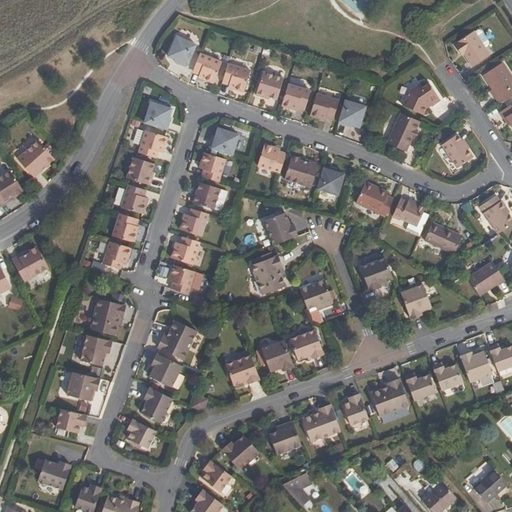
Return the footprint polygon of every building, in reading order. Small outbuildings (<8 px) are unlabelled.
[(464,52),(467,56),(474,67),(492,55),(476,31),(456,45),(462,53),(464,52)] [(183,62),(183,64),(190,67),(199,45),(179,38),(171,58),(178,60),(183,62)] [(225,62),(203,54),(197,71),(204,73),(202,78),(217,83),(225,62)] [(502,104),(511,97),(511,73),(504,63),(486,75),(497,93),(495,95),(502,104)] [(252,71),(231,65),(226,82),(232,83),(231,88),(246,92),(252,71)] [(272,97),(278,76),(265,73),(258,95),(266,98),(266,95),(272,97)] [(286,78),(278,76),(272,97),(280,99),(286,78)] [(409,90),(403,106),(424,115),(427,109),(441,100),(427,78),(409,90)] [(313,91),(291,84),(284,106),(300,111),(301,106),(307,108),(313,91)] [(341,100),(319,94),(312,115),(328,120),(329,115),(336,117),(341,100)] [(367,106),(348,100),(341,123),(348,125),(349,123),(354,125),(361,127),(367,106)] [(153,102),(146,123),(169,129),(171,122),(169,122),(174,109),(153,102)] [(508,117),(509,119),(511,123),(511,104),(501,112),(505,119),(508,117)] [(420,121),(401,112),(388,143),(407,151),(413,138),(416,130),(420,121)] [(211,148),(234,155),(240,135),(220,128),(217,135),(216,141),(214,140),(211,148)] [(147,130),(140,152),(157,157),(158,151),(163,152),(168,137),(147,130)] [(473,157),(457,133),(442,144),(457,167),(473,157)] [(49,163),(55,158),(38,139),(17,158),(35,177),(40,172),(38,170),(48,162),(49,163)] [(281,173),(287,156),(280,154),(281,149),(266,145),(259,166),(281,173)] [(204,177),(220,182),(227,160),(207,153),(201,168),(206,170),(204,177)] [(320,164),(312,162),(312,165),(301,161),(302,158),(293,156),(286,179),(312,188),(320,164)] [(155,163),(135,157),(129,177),(151,185),(153,177),(151,177),(155,163)] [(40,172),(49,163),(48,162),(38,170),(40,172)] [(333,169),(325,167),(318,190),(339,196),(345,175),(338,173),(332,171),(333,169)] [(0,204),(0,205),(7,201),(6,199),(15,193),(17,195),(24,190),(10,169),(0,175),(0,204)] [(222,189),(201,183),(198,195),(195,195),(193,203),(215,209),(222,189)] [(387,216),(395,199),(388,197),(389,193),(366,183),(358,203),(387,216)] [(145,190),(129,184),(122,207),(143,213),(148,198),(144,196),(145,190)] [(6,199),(7,201),(17,195),(15,193),(6,199)] [(481,207),(498,234),(511,224),(511,216),(508,211),(509,210),(503,201),(502,202),(498,197),(481,207)] [(418,228),(426,210),(409,202),(408,203),(401,201),(393,219),(400,222),(401,220),(418,228)] [(210,214),(193,209),(191,216),(186,214),(181,230),(203,237),(210,214)] [(134,225),(136,218),(120,213),(113,235),(134,242),(139,226),(134,225)] [(274,245),(299,236),(295,224),(293,225),(290,226),(288,221),(285,213),(265,220),(263,223),(265,227),(268,229),(274,245)] [(462,235),(433,222),(425,240),(455,252),(462,235)] [(201,242),(184,237),(182,244),(177,242),(172,257),(194,265),(201,242)] [(127,263),(132,248),(111,242),(104,263),(121,269),(123,262),(127,263)] [(50,268),(38,246),(33,249),(30,251),(32,252),(21,259),(20,256),(13,260),(25,282),(50,268)] [(30,251),(20,256),(21,259),(32,252),(30,251)] [(384,278),(393,275),(386,257),(382,253),(378,254),(376,258),(361,264),(370,288),(381,284),(381,282),(380,279),(384,278)] [(283,267),(287,265),(283,254),(255,264),(266,293),(289,285),(286,274),(283,267)] [(92,261),(91,268),(102,270),(104,263),(92,261)] [(506,281),(494,262),(468,279),(480,296),(498,284),(499,286),(506,281)] [(0,265),(0,293),(12,288),(0,265)] [(188,294),(195,272),(174,265),(169,280),(173,281),(171,289),(188,294)] [(320,300),(322,304),(334,300),(325,276),(302,284),(310,304),(316,302),(320,300)] [(432,307),(424,284),(401,293),(411,320),(422,316),(421,311),(432,307)] [(11,296),(7,307),(19,311),(23,300),(11,296)] [(112,334),(115,323),(117,316),(121,316),(123,305),(95,298),(88,328),(112,334)] [(167,338),(163,336),(158,346),(184,359),(197,331),(175,320),(170,330),(167,338)] [(299,360),(307,357),(312,355),(313,359),(324,355),(315,331),(298,337),(296,335),(292,336),(291,340),(299,360)] [(110,353),(113,341),(88,335),(84,352),(81,354),(80,358),(82,359),(81,360),(104,365),(105,356),(107,352),(109,352),(110,353)] [(284,371),(295,367),(285,340),(263,348),(271,371),(282,368),(284,371)] [(499,343),(490,346),(499,371),(511,366),(511,346),(506,349),(502,350),(500,347),(499,343)] [(173,386),(183,366),(157,353),(152,364),(156,366),(151,376),(173,386)] [(472,353),(462,357),(471,382),(493,374),(486,353),(484,353),(474,358),(473,355),(472,353)] [(249,385),(261,380),(252,356),(234,362),(232,360),(228,361),(228,364),(226,365),(234,385),(243,382),(247,381),(248,383),(249,385)] [(442,363),(434,366),(443,390),(464,382),(458,364),(449,367),(445,369),(444,366),(442,363)] [(98,390),(101,379),(73,372),(68,394),(92,401),(95,390),(98,390)] [(406,377),(415,400),(436,392),(430,375),(421,378),(417,379),(415,376),(414,374),(406,377)] [(390,387),(382,390),(372,394),(380,416),(409,406),(400,379),(388,383),(390,387)] [(489,395),(503,389),(500,380),(485,385),(489,395)] [(165,416),(174,399),(150,387),(145,398),(149,400),(147,405),(143,412),(162,421),(165,421),(167,417),(165,416)] [(351,426),(370,420),(360,393),(352,396),(353,399),(349,400),(350,402),(343,405),(351,426)] [(205,409),(208,399),(197,395),(194,406),(205,409)] [(86,411),(88,403),(80,400),(78,409),(86,411)] [(312,442),(341,431),(331,404),(319,408),(320,412),(313,415),(303,419),(312,442)] [(87,423),(88,416),(61,409),(57,428),(78,433),(80,426),(83,426),(84,422),(87,423)] [(511,422),(508,417),(501,423),(511,436),(511,422)] [(150,448),(158,431),(133,419),(130,426),(133,427),(131,431),(133,432),(130,438),(150,448)] [(278,455),(303,447),(293,422),(281,426),(282,431),(278,432),(270,435),(278,455)] [(234,445),(231,443),(231,442),(223,450),(240,469),(253,458),(256,458),(259,455),(259,452),(245,436),(237,442),(234,445)] [(392,458),(385,463),(393,471),(399,466),(392,458)] [(60,465),(55,463),(46,460),(39,482),(41,482),(40,484),(45,486),(48,484),(64,490),(73,465),(61,460),(60,462),(60,465)] [(221,492),(233,476),(211,460),(207,466),(210,468),(207,472),(208,473),(204,478),(221,492)] [(469,489),(482,503),(503,485),(490,470),(469,489)] [(311,499),(305,488),(313,484),(306,471),(285,482),(297,506),(311,499)] [(420,501),(430,511),(436,511),(451,499),(439,484),(420,501)] [(88,511),(93,511),(103,487),(96,485),(95,487),(90,486),(89,488),(82,486),(75,507),(88,511)] [(219,511),(225,505),(203,490),(196,500),(197,502),(199,503),(196,506),(191,511),(219,511)] [(108,499),(106,504),(103,511),(135,511),(138,505),(127,502),(125,505),(118,503),(108,499)]
